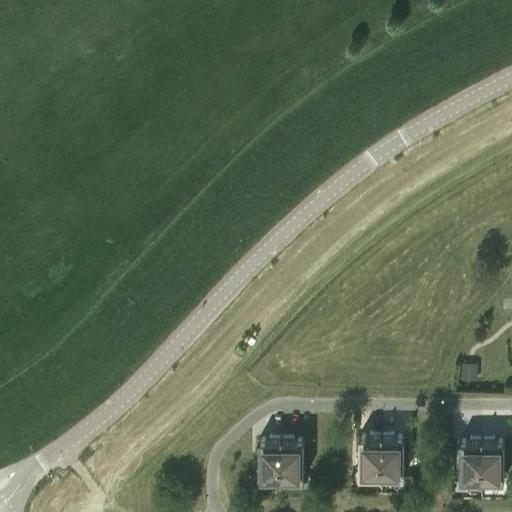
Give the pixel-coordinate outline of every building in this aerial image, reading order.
[(462,366),(461,379),(475,380),(476,367),(462,366)] [(359,433),(359,473),(382,473),(382,462),(382,431),(370,431),(370,433),(359,433)] [(382,462),(382,473),(404,474),(405,434),(394,434),(394,431),(382,431),(382,462)] [(259,437),(259,477),(281,477),(281,455),(282,435),(269,434),(269,437),(259,437)] [(281,455),(281,477),(304,477),(304,437),(294,437),(294,435),(282,435),(281,455)] [(460,438),(459,478),(482,478),(482,459),(482,436),(470,436),(470,438),(460,438)] [(482,459),(482,478),(505,478),(505,438),(495,438),(495,436),(482,436),(482,459)]
